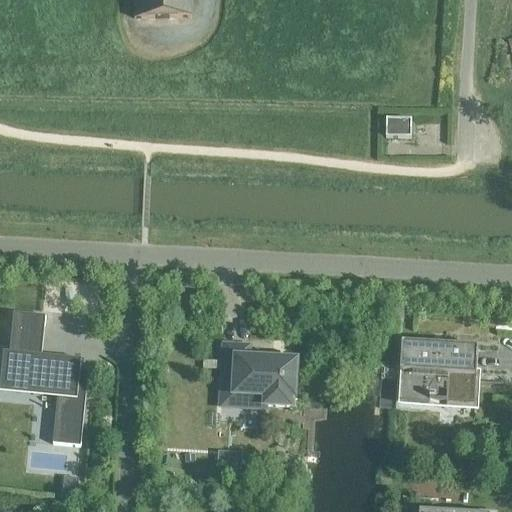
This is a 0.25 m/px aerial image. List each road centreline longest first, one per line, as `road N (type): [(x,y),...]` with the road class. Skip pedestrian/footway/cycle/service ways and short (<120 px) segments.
road 1 (residential): [(511,277),(135,253)]
road 2 (residential): [(135,253),(117,511)]
road 3 (residential): [(460,171),(471,0)]
road 4 (residential): [(135,253),(0,246)]
